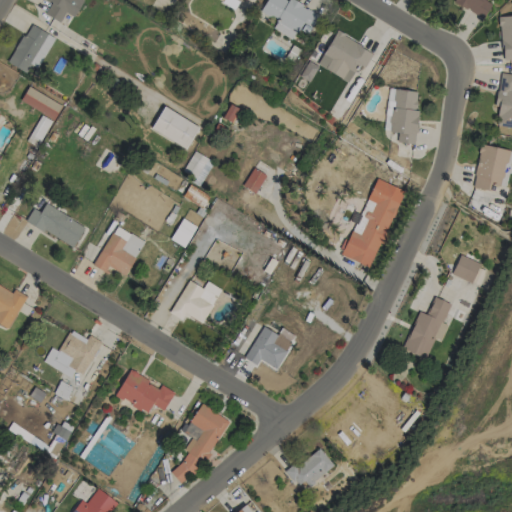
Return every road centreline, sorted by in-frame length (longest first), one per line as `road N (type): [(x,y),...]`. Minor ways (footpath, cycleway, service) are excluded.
road 1 (residential): [(454,55),(448,131),(386,300),(348,366),(180,511)]
road 2 (residential): [(280,422),(0,244)]
